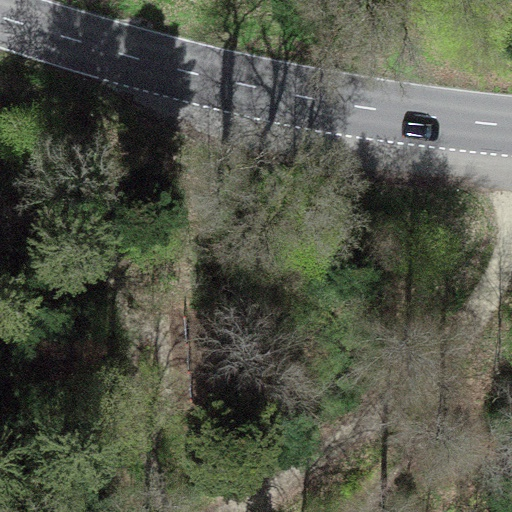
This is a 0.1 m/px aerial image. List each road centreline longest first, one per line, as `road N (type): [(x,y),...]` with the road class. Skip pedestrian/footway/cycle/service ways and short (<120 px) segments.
road 1 (tertiary): [(511,131),(190,83),(0,28)]
road 2 (track): [(511,238),(448,344),(343,461),(183,511)]
